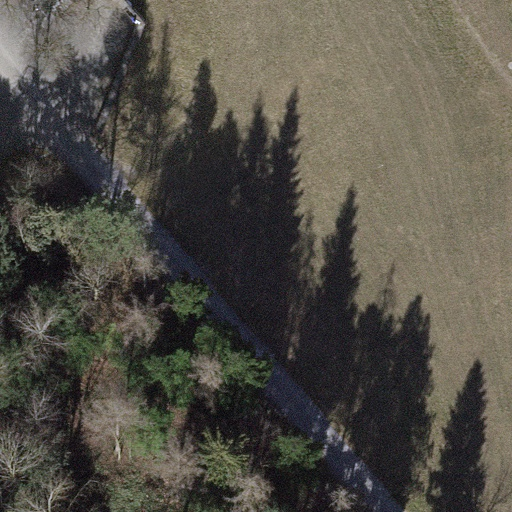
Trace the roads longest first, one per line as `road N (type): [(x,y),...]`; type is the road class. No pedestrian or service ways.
road 1 (track): [(0,61),(384,511)]
road 2 (motorway): [(376,0),(511,217)]
